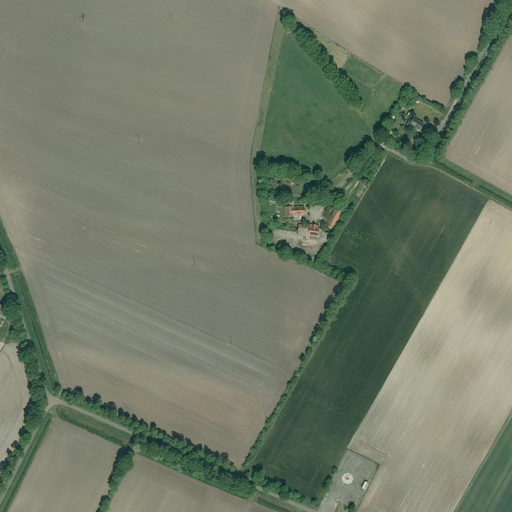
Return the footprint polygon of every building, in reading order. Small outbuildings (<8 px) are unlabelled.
[(409,126),(412,127),(410,131),(417,135),(423,125),(414,119),(409,126)] [(426,129),(419,145),(426,148),(434,133),(426,129)] [(291,177),(286,181),(292,187),(296,183),(291,177)] [(285,208),(285,217),(305,218),(305,208),(285,208)] [(335,210),(327,225),(335,229),(343,215),(335,210)] [(325,232),(318,231),(318,226),(309,225),(309,230),(300,228),(298,237),(324,240),(325,232)]
